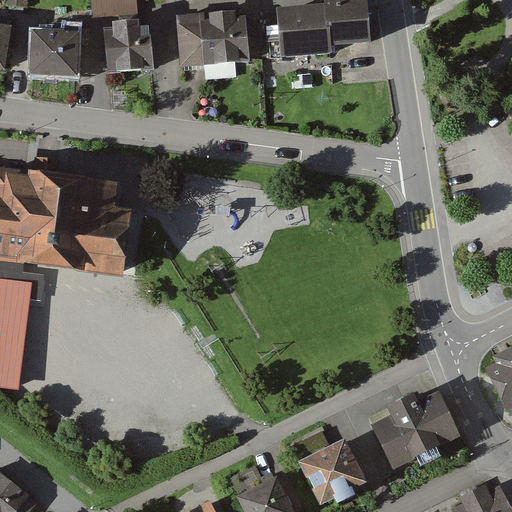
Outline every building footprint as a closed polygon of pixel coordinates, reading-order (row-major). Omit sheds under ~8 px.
[(372,43),(367,4),(283,15),(289,61),(335,55),(334,48),(372,43)] [(252,62),(247,19),(180,28),(185,70),(252,62)] [(0,68),(6,69),(12,24),(0,22),(0,68)] [(149,30),(109,34),(113,76),(153,72),(149,30)] [(79,38),(37,36),(36,79),(77,80),(79,38)] [(124,275),(131,213),(115,211),(118,186),(0,171),(0,262),(123,278),(124,275)] [(511,409),(511,362),(490,373),(508,412),(511,409)] [(461,437),(440,397),(421,407),(416,397),(389,411),(395,422),(375,432),(395,471),(461,437)] [(367,485),(345,443),(300,466),(321,509),(367,485)] [(294,511),(278,478),(237,499),(243,511),(294,511)] [(35,511),(37,511),(0,480),(0,511),(35,511)] [(511,511),(511,510),(502,491),(460,511),(511,511)]
